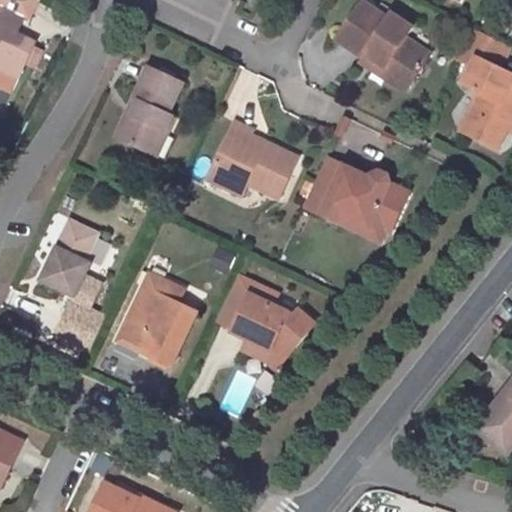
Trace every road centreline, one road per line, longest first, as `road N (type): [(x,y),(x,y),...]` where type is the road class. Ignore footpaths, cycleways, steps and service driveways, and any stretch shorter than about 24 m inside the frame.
road 1 (residential): [(0,221),(71,99),(111,0)]
road 2 (residential): [(132,0),(271,67),(295,103),(326,119)]
road 3 (residential): [(511,267),(369,451)]
road 4 (residential): [(86,415),(275,511)]
road 5 (residential): [(369,451),(511,496)]
